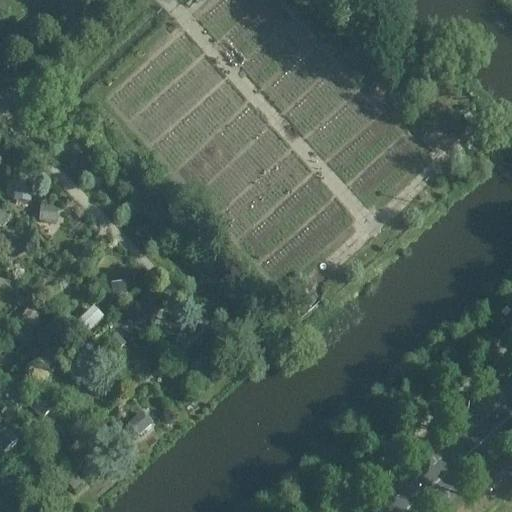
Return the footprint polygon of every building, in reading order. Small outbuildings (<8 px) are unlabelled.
[(0,210),(0,227),(9,220),(0,210)] [(79,322),(88,332),(104,318),(95,308),(79,322)] [(43,418),(55,407),(45,396),(33,406),(43,418)] [(143,415),(131,426),(140,436),(152,425),(143,415)] [(9,429),(0,436),(0,446),(5,453),(19,441),(9,429)]
